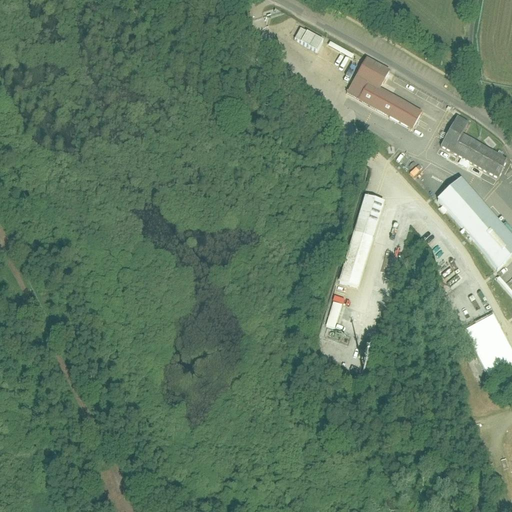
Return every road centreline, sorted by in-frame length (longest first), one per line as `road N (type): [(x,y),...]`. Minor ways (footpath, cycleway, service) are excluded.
road 1 (track): [(0,250),(135,511)]
road 2 (unclassified): [(511,151),(448,101),(270,0)]
road 3 (track): [(489,129),(469,46),(475,0)]
